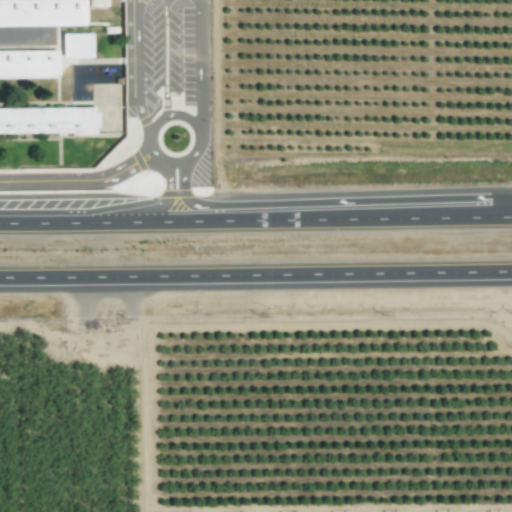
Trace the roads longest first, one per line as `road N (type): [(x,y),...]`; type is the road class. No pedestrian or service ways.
road 1 (primary): [(511,210),(0,219)]
road 2 (primary): [(0,276),(511,273)]
